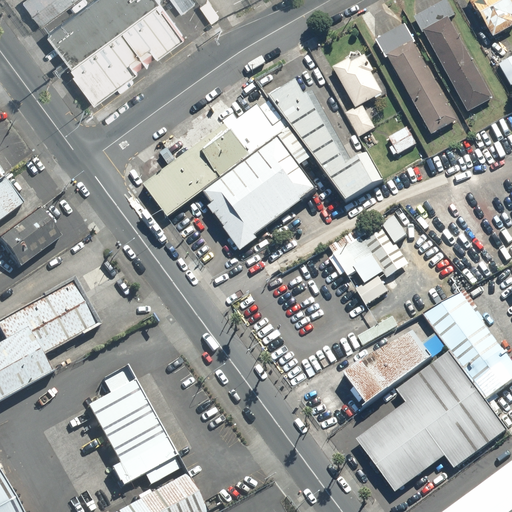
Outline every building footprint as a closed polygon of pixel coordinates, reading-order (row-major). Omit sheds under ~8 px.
[(77,0),(24,0),(43,26),(77,0)] [(73,67),(160,3),(158,0),(94,0),(48,34),(73,67)] [(466,0),(491,41),(511,28),(511,23),(509,19),(511,16),(511,6),(508,0),(466,0)] [(160,3),(73,67),(77,73),(75,74),(95,102),(185,36),(160,3)] [(491,101),(444,19),(419,33),(465,115),(491,101)] [(454,122),(411,44),(385,58),(428,136),(454,122)] [(360,54),(331,70),(353,110),(344,115),(357,140),(374,131),(361,107),(380,96),(366,70),(368,69),(360,54)] [(511,57),(497,66),(510,88),(511,86),(511,57)] [(269,100),(345,205),(381,185),(365,156),(354,162),(309,96),(302,99),(295,85),(269,100)] [(168,219),(196,199),(277,140),(290,131),(282,121),(271,129),(256,109),(236,123),(232,118),(221,126),(223,128),(143,185),(168,219)] [(393,158),(396,157),(415,146),(406,128),(386,139),(391,148),(388,150),(393,158)] [(316,192),(277,140),(196,199),(237,252),(316,192)] [(1,180),(0,180),(0,221),(20,207),(1,180)] [(60,239),(37,209),(0,236),(0,249),(16,271),(60,239)] [(406,266),(382,231),(361,244),(385,280),(406,266)] [(71,282),(0,320),(0,341),(1,343),(0,343),(0,401),(47,376),(38,358),(96,327),(71,282)] [(448,355),(484,402),(511,380),(511,363),(459,295),(419,316),(448,355)] [(367,408),(430,361),(412,334),(360,363),(343,376),(367,408)] [(484,402),(448,355),(394,395),(402,406),(355,442),(396,495),(444,459),(453,471),(506,431),(484,402)] [(174,458),(131,381),(82,408),(125,485),(174,458)] [(511,511),(511,462),(446,511),(511,511)] [(202,511),(182,476),(115,511),(202,511)] [(0,511),(15,511),(0,483),(0,511)]
